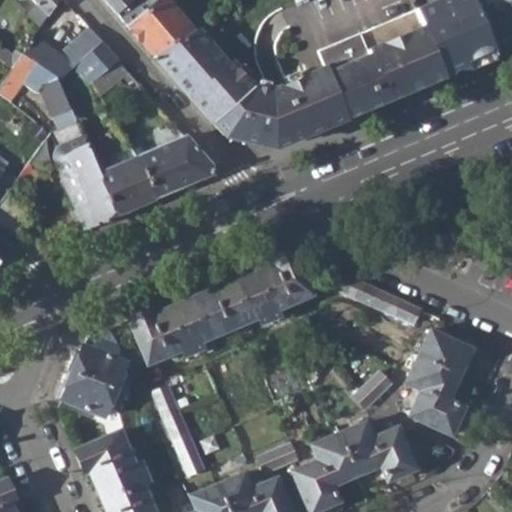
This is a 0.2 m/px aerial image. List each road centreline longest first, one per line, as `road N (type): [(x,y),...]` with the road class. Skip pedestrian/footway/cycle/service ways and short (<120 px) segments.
road 1 (residential): [(80,0),(271,203)]
road 2 (residential): [(271,203),(511,320)]
road 3 (secondary): [(271,203),(511,102)]
road 4 (secondary): [(271,203),(60,292)]
road 5 (residential): [(411,511),(466,479),(511,393)]
